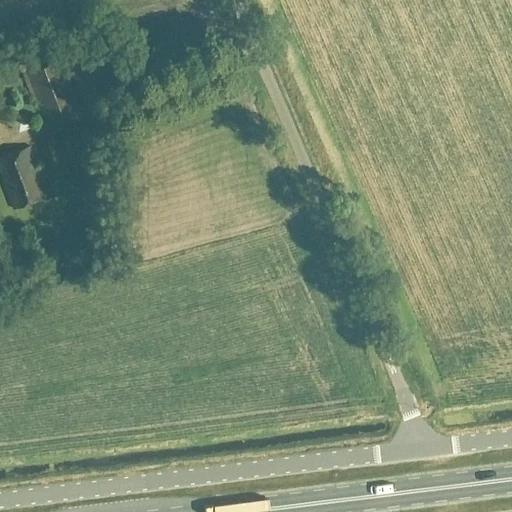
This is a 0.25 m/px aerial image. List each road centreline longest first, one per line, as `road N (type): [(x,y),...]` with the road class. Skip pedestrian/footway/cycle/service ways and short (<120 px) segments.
road 1 (unclassified): [(424,449),(227,0)]
road 2 (unclassified): [(0,501),(424,449)]
road 3 (primary): [(511,479),(243,511)]
